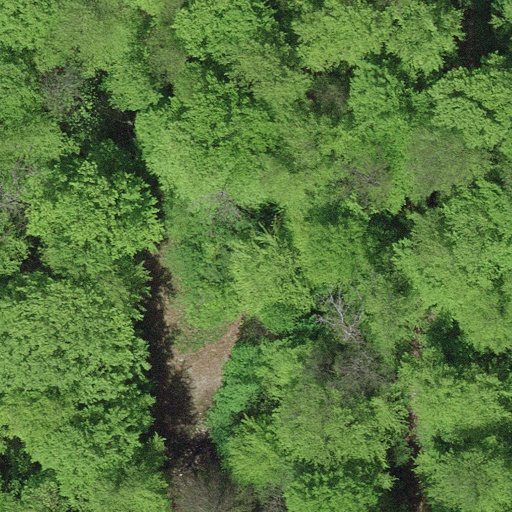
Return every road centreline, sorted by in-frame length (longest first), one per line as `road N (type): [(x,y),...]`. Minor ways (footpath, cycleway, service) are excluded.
road 1 (track): [(168,487),(231,364),(344,0)]
road 2 (track): [(475,0),(437,227),(419,444),(424,511)]
road 3 (track): [(164,511),(165,0)]
